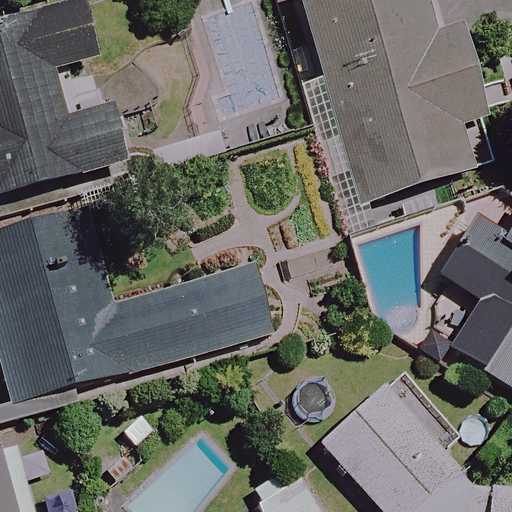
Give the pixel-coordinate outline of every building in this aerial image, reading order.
[(298,0),(363,210),(499,168),(484,118),(511,109),(511,97),(504,73),(473,83),(457,33),(447,37),(435,0),(298,0)] [(100,68),(86,11),(0,33),(0,204),(127,171),(113,117),(63,130),(51,81),(100,68)] [(110,312),(87,218),(0,239),(0,379),(7,410),(278,345),(261,276),(110,312)] [(511,232),(501,249),(471,230),(438,282),(481,309),(451,357),(511,395),(511,232)] [(511,511),(511,497),(471,494),(458,480),(463,475),(446,456),(463,440),(403,375),(321,451),(377,511),(511,511)] [(0,511),(32,511),(16,448),(0,452),(0,511)] [(317,511),(304,482),(280,493),(276,484),(250,496),(257,511),(317,511)]
